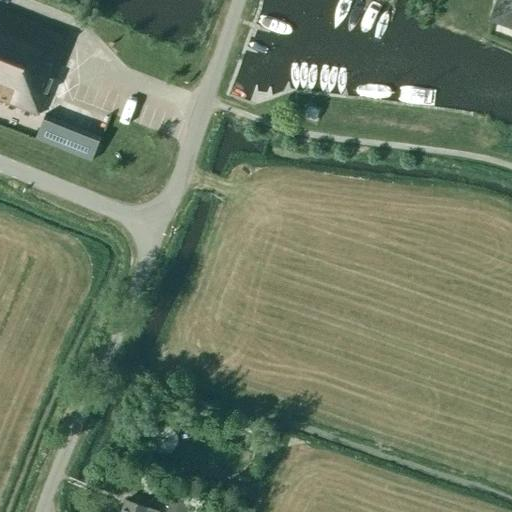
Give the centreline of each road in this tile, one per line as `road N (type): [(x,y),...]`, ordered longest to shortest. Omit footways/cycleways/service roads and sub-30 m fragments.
road 1 (unclassified): [(40,511),(157,229)]
road 2 (unclassified): [(157,229),(238,0)]
road 3 (unclassified): [(157,229),(0,166)]
